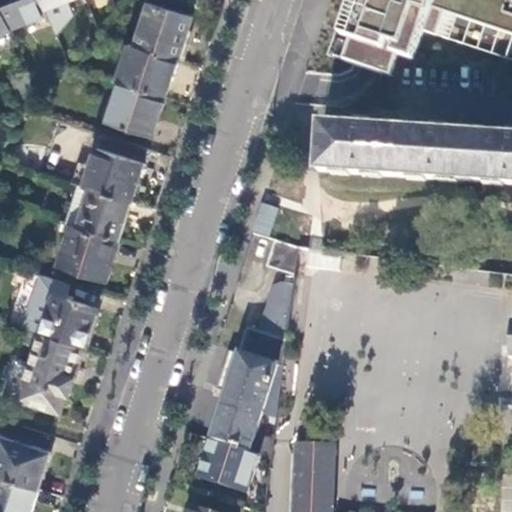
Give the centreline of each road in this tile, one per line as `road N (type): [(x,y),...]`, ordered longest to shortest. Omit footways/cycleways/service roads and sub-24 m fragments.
road 1 (tertiary): [(277,0),(109,511)]
road 2 (unclassified): [(511,103),(303,88)]
